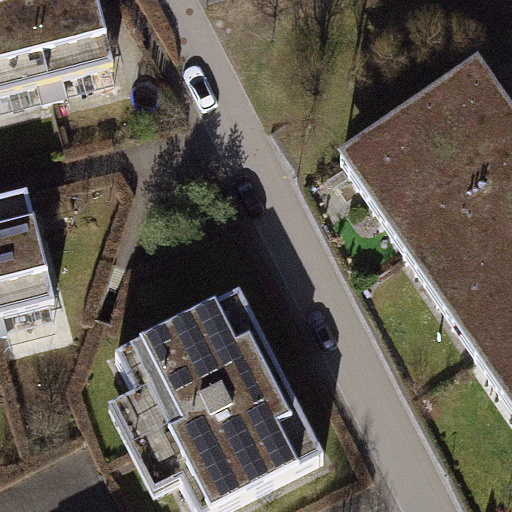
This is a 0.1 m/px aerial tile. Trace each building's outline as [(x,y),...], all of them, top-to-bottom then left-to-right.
[(24,0),(0,0),(0,110),(49,99),(24,0)] [(96,0),(24,0),(49,99),(117,82),(96,0)] [(511,126),(482,82),(334,182),(511,443),(511,126)] [(31,211),(0,218),(0,352),(62,337),(31,211)] [(240,314),(115,378),(135,416),(106,430),(148,511),(165,511),(180,505),(184,511),(258,511),(324,479),(240,314)]
